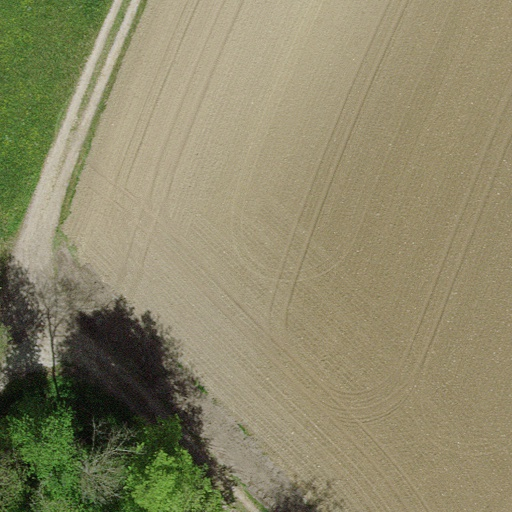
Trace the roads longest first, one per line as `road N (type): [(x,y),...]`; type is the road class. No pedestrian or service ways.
road 1 (track): [(36,227),(35,268),(248,511)]
road 2 (track): [(134,0),(36,227)]
